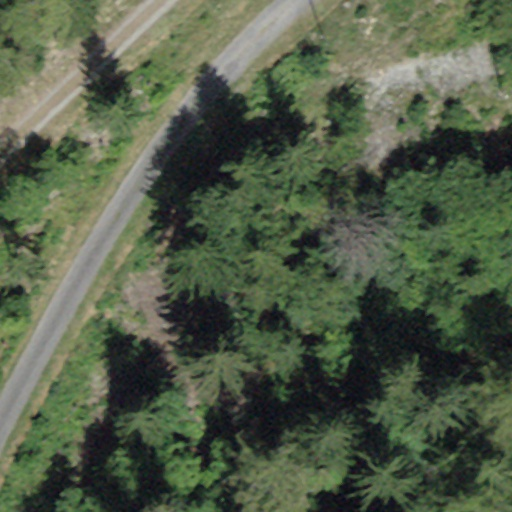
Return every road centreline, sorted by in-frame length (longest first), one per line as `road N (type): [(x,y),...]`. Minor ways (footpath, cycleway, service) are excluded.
road 1 (unclassified): [(293,0),(201,103),(135,195),(0,419)]
road 2 (track): [(152,0),(0,144)]
